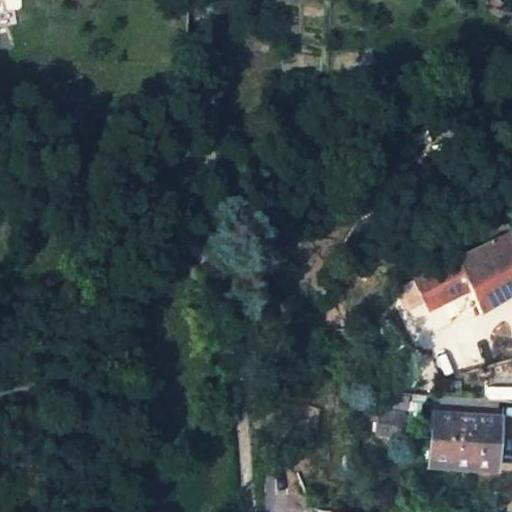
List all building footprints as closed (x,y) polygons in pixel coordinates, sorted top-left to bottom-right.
[(468,291),(478,314),(511,294),(511,243),(508,235),(411,281),(427,311),(436,307),(433,299),(465,283),(468,291)] [(433,299),(436,307),(468,291),(465,283),(433,299)] [(377,395),(376,410),(401,412),(406,413),(407,397),(377,395)] [(431,416),(496,420),(497,402),(432,397),(431,416)] [(401,412),(376,410),(374,436),(400,437),(401,412)] [(492,473),(496,420),(431,416),(428,467),(492,473)]
